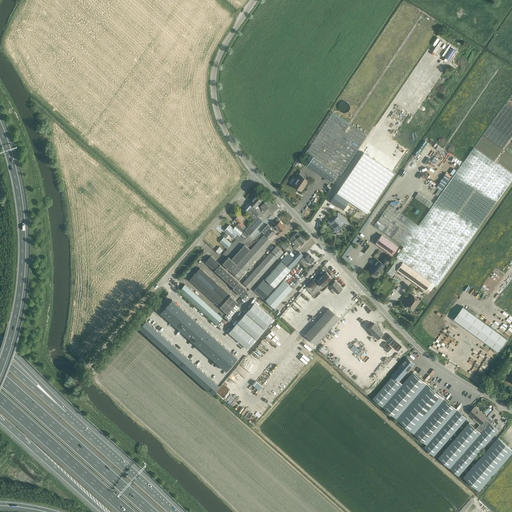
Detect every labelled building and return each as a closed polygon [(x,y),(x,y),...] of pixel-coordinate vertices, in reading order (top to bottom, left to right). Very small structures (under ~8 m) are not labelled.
[(313,157),(307,166),(332,182),(335,184),(340,176),(340,175),(367,136),(332,112),(306,152),(313,157)] [(418,226),(401,213),(384,201),(369,222),(403,247),(396,257),(403,262),(397,270),(425,291),(431,282),(437,286),(511,179),(511,174),(474,148),(418,226)] [(336,192),(336,193),(330,201),(343,210),(347,204),(365,216),(394,174),(362,152),(335,192),(336,192)] [(301,191),(308,180),(299,175),(292,186),(301,191)] [(418,192),(415,197),(430,207),(433,202),(418,192)] [(256,195),(250,201),(253,204),(252,205),(255,208),(262,200),(256,195)] [(255,211),(251,207),(254,209),(255,208),(252,205),(253,204),(250,201),(244,209),(247,212),(246,212),(254,220),(244,230),(244,231),(242,233),(241,234),(245,239),(249,235),(262,221),(257,216),(260,213),(257,210),(255,211)] [(338,212),(328,222),(335,229),(337,232),(338,232),(340,230),(340,229),(344,225),(345,225),(347,223),(347,222),(345,220),(341,216),(338,212)] [(242,233),(244,231),(241,228),(244,225),(241,222),(244,218),(239,214),(234,220),(238,223),(235,226),(242,233)] [(275,226),(277,228),(276,230),(279,233),(280,231),(280,232),(285,227),(279,221),(275,226)] [(264,233),(270,226),(268,224),(262,231),(264,233)] [(233,238),(236,234),(237,234),(239,236),(242,233),(235,227),(232,230),(233,231),(233,232),(231,230),(233,228),(230,225),(225,230),(233,238)] [(275,233),(269,228),(264,234),(270,239),(275,233)] [(302,243),(305,240),(298,232),(290,239),(296,245),(293,247),(295,249),(300,245),(300,246),(303,244),(302,243)] [(251,265),(272,242),(264,235),(231,272),(238,279),(247,270),(251,265)] [(393,255),(398,247),(382,236),(376,244),(393,255)] [(231,243),(224,237),(220,241),(226,247),(231,243)] [(250,250),(244,245),(231,260),(237,265),(250,250)] [(250,289),(283,252),(276,246),(249,276),(246,279),(243,283),(250,289)] [(290,269),(303,256),(299,251),(293,258),(288,253),(281,260),(290,269)] [(309,254),(305,257),(304,256),(302,258),(304,261),(305,260),(307,262),(309,261),(311,263),(315,260),(309,254)] [(239,282),(211,256),(205,262),(233,287),(233,288),(242,296),(247,290),(238,282),(239,282)] [(237,265),(231,260),(228,257),(223,263),(231,271),(237,265)] [(377,276),(385,265),(378,260),(370,270),(377,276)] [(281,261),(265,279),(274,288),(291,270),(281,261)] [(218,305),(228,293),(200,268),(190,279),(218,305)] [(331,277),(326,272),(315,282),(313,280),(308,285),(311,289),(312,288),(313,289),(318,284),(320,286),(321,286),(322,286),(325,284),(325,285),(328,282),(327,281),(331,277)] [(264,299),(271,291),(274,288),(264,279),(261,282),(254,290),(264,299)] [(274,307),(292,288),(283,280),(266,299),(274,307)] [(331,290),(332,291),(338,285),(335,281),(330,286),(332,288),(331,290)] [(182,289),(180,287),(179,289),(217,324),(222,318),(185,285),(182,289)] [(342,289),(338,285),(332,291),(336,295),(337,294),(342,289)] [(420,300),(412,294),(405,304),(413,310),(420,300)] [(230,296),(220,307),(227,313),(237,302),(230,296)] [(171,310),(177,304),(172,300),(166,306),(171,310)] [(264,329),(272,319),(254,303),(246,313),(264,329)] [(176,314),(181,308),(177,304),(171,310),(176,314)] [(165,316),(171,310),(166,306),(161,312),(165,316)] [(463,307),(454,319),(498,352),(508,339),(463,307)] [(180,319),(186,312),(181,308),(176,314),(180,319)] [(326,333),(340,319),(329,309),(315,324),(306,335),(316,344),(326,333)] [(176,314),(171,310),(165,316),(170,321),(176,314)] [(185,323),(190,316),(186,312),(180,319),(185,323)] [(246,313),(237,323),(255,339),(264,329),(246,313)] [(355,332),(362,324),(350,313),(319,350),(326,356),(348,330),(351,332),(352,330),(355,332)] [(175,325),(180,319),(176,314),(170,321),(175,325)] [(190,327),(195,321),(190,316),(185,323),(190,327)] [(185,323),(180,319),(175,325),(179,329),(185,323)] [(144,332),(151,325),(146,320),(139,328),(144,332)] [(430,320),(425,328),(435,335),(440,327),(430,320)] [(194,331),(200,325),(195,321),(190,327),(194,331)] [(190,327),(185,323),(179,329),(184,333),(190,327)] [(237,323),(229,333),(247,349),(255,339),(237,323)] [(443,323),(440,327),(446,331),(449,327),(443,323)] [(368,329),(373,334),(379,328),(374,324),(368,329)] [(149,337),(155,329),(151,325),(144,332),(149,337)] [(199,335),(205,329),(200,325),(194,331),(199,335)] [(194,331),(190,327),(184,333),(189,337),(194,331)] [(379,328),(373,334),(377,339),(383,333),(379,328)] [(154,341),(160,334),(155,329),(149,337),(154,341)] [(204,339),(209,333),(205,329),(199,335),(204,339)] [(199,335),(194,331),(189,337),(193,342),(199,335)] [(208,344),(214,337),(209,333),(204,339),(208,344)] [(159,345),(165,338),(160,334),(154,341),(159,345)] [(204,339),(199,335),(193,342),(198,346),(204,339)] [(213,348),(219,342),(214,337),(208,344),(213,348)] [(164,350),(170,342),(165,338),(159,345),(164,350)] [(208,344),(204,339),(198,346),(203,350),(208,344)] [(169,354),(175,347),(170,342),(164,350),(169,354)] [(218,352),(223,346),(219,342),(213,348),(218,352)] [(207,354),(213,348),(208,344),(203,350),(207,354)] [(383,345),(370,358),(375,363),(388,350),(383,345)] [(222,356),(228,350),(223,346),(218,352),(222,356)] [(173,359),(180,351),(175,347),(169,354),(173,359)] [(218,352),(213,348),(207,354),(212,358),(218,352)] [(227,360),(233,354),(228,350),(222,356),(227,360)] [(178,363),(185,356),(180,351),(173,359),(178,363)] [(222,356),(218,352),(212,358),(217,362),(222,356)] [(237,358),(233,354),(227,360),(232,364),(237,358)] [(183,367),(190,360),(185,356),(178,363),(183,367)] [(227,360),(222,356),(217,362),(221,367),(227,360)] [(407,358),(392,375),(393,376),(374,398),(383,406),(402,384),(399,381),(408,371),(409,372),(410,370),(410,369),(414,364),(407,358)] [(188,372),(195,364),(190,360),(183,367),(188,372)] [(226,371),(232,364),(227,360),(221,367),(226,371)] [(193,376),(200,369),(195,364),(188,372),(193,376)] [(198,380),(205,373),(200,369),(193,376),(198,380)] [(383,407),(396,418),(427,383),(413,372),(383,407)] [(203,385),(209,377),(205,373),(198,380),(203,385)] [(208,389),(214,382),(209,377),(203,385),(208,389)] [(259,390),(263,386),(257,381),(254,385),(259,390)] [(457,410),(432,388),(435,385),(429,381),(427,384),(397,419),(427,445),(457,410)] [(219,386),(214,382),(208,389),(213,394),(214,393),(219,386)] [(484,411),(490,418),(497,411),(495,408),(496,407),(493,403),(484,411)] [(475,407),(469,413),(475,419),(474,420),(477,423),(478,422),(481,424),(477,427),(482,432),(451,468),(459,476),(499,430),(490,423),(486,419),(487,418),(475,407)] [(457,410),(427,445),(436,453),(467,418),(457,410)] [(450,468),(481,433),(469,422),(438,457),(450,468)] [(464,477),(480,491),(511,453),(511,449),(498,437),(464,477)]
